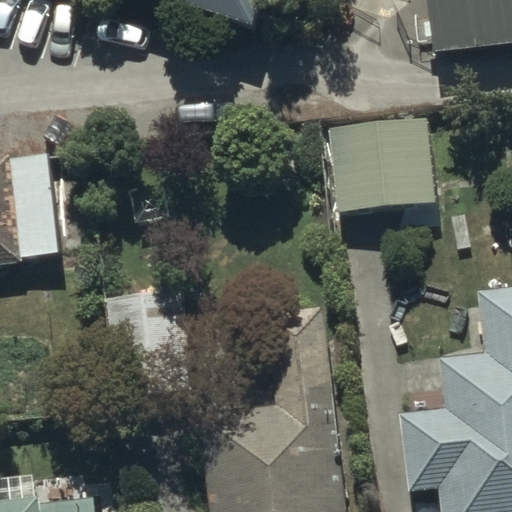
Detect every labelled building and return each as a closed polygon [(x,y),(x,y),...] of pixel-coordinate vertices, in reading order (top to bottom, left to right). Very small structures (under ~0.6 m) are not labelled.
[(150,0),(268,35),(278,0),(150,0)] [(511,0),(435,0),(443,72),(511,64),(511,0)] [(443,220),(435,134),(338,143),(345,228),(443,220)] [(16,169),(0,170),(0,279),(28,276),(16,169)] [(199,406),(188,305),(113,314),(124,415),(199,406)] [(511,511),(511,307),(487,310),(494,371),(448,376),(454,427),(408,432),(418,511),(449,507),(449,511),(511,511)] [(217,511),(354,511),(333,325),(275,332),(286,423),(208,431),(217,511)]
